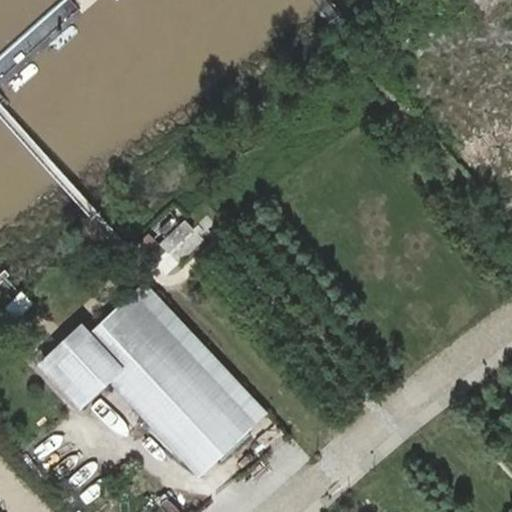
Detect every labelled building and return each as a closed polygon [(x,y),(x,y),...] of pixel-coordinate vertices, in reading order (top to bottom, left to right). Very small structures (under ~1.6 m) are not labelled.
[(511,0),(469,0),(487,21),(511,0)] [(159,241),(178,263),(204,241),(185,219),(159,241)] [(145,282),(91,333),(84,324),(39,364),(81,411),(112,384),(199,476),(267,412),(145,282)] [(186,511),(169,488),(156,497),(166,511),(186,511)] [(210,496),(191,511),(210,511),(218,505),(210,496)]
